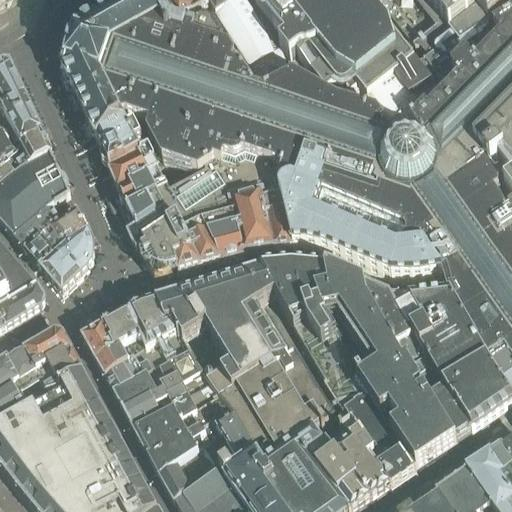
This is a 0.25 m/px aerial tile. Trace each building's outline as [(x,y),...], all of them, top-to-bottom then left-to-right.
[(0,0),(0,12),(5,10),(6,11),(9,9),(10,8),(10,7),(11,6),(15,2),(16,3),(17,1),(16,0),(0,0)] [(234,62),(229,53),(213,28),(203,14),(175,31),(156,0),(112,0),(86,18),(93,29),(78,37),(76,36),(73,44),(76,45),(117,59),(253,106),(371,146),(386,151),(389,140),(383,133),(389,114),(404,103),(393,89),(368,107),(357,93),(341,106),(339,109),(293,82),(291,83),(263,101),(254,98),(241,74),(231,71),(234,62)] [(203,14),(194,0),(156,0),(175,31),(203,14)] [(263,36),(253,20),(241,0),(242,0),(194,0),(203,14),(213,28),(220,24),(266,95),(290,80),(285,69),(279,55),(273,59),(263,36)] [(408,57),(364,4),(361,0),(242,0),(241,0),(253,20),(270,9),(273,13),(263,22),(269,32),(279,55),(285,69),(295,62),(327,101),(333,96),(341,106),(357,93),(368,107),(393,89),(404,103),(408,108),(413,105),(400,89),(403,75),(420,64),(415,57),(410,56),(408,57)] [(444,67),(511,21),(511,0),(410,0),(441,39),(434,45),(432,42),(428,44),(421,36),(420,37),(395,6),(385,14),(415,52),(421,53),(429,62),(423,67),(420,64),(403,75),(400,89),(413,105),(450,78),(444,67)] [(500,79),(510,68),(511,65),(511,21),(444,67),(450,78),(413,105),(408,108),(404,103),(389,114),(383,133),(389,140),(386,151),(385,153),(388,155),(388,154),(389,155),(390,156),(391,156),(396,152),(401,149),(408,148),(414,149),(420,151),(425,154),(427,152),(431,151),(500,79)] [(377,177),(277,143),(108,85),(117,59),(76,45),(71,59),(67,71),(64,71),(61,79),(64,80),(72,96),(73,96),(76,103),(90,133),(89,133),(97,150),(126,134),(126,132),(122,125),(126,123),(150,132),(147,140),(162,168),(192,179),(204,174),(215,170),(222,172),(225,165),(226,166),(226,165),(230,167),(233,167),(236,167),(239,166),(241,165),(243,163),(243,162),(256,167),(267,171),(272,182),(274,186),(280,200),(281,206),(293,254),(305,253),(320,257),(321,256),(392,286),(392,287),(412,287),(424,286),(444,283),(444,282),(452,278),(462,274),(465,272),(464,270),(463,270),(440,238),(439,236),(417,204),(415,201),(414,201),(414,199),(409,199),(403,198),(397,196),(392,192),(387,188),(385,182),(383,176),(381,176),(381,175),(378,174),(377,177)] [(253,106),(117,59),(108,85),(277,143),(377,177),(378,174),(381,175),(381,176),(383,176),(385,182),(387,188),(392,192),(397,196),(403,198),(409,199),(414,199),(414,201),(415,201),(417,204),(439,236),(440,238),(463,270),(464,270),(465,272),(475,287),(491,310),(492,310),(511,339),(511,299),(496,276),(495,277),(494,274),(481,257),(482,257),(460,226),(459,224),(458,223),(435,191),(433,188),(431,187),(433,181),(434,175),(434,173),(437,173),(437,172),(440,171),(440,172),(511,98),(511,65),(510,68),(500,79),(431,151),(427,152),(425,154),(420,151),(414,149),(408,148),(401,149),(396,152),(391,156),(390,156),(389,155),(388,154),(388,155),(385,153),(386,151),(253,106)] [(21,96),(12,78),(10,76),(7,75),(4,76),(0,78),(0,109),(7,122),(27,109),(21,96)] [(511,182),(511,98),(440,172),(457,185),(470,196),(504,174),(511,182)] [(27,109),(7,122),(1,126),(10,142),(21,159),(43,143),(27,109)] [(0,148),(10,142),(1,126),(0,127),(0,148)] [(141,161),(135,150),(135,148),(142,145),(134,130),(126,134),(97,150),(110,178),(141,161)] [(0,175),(8,169),(21,159),(10,142),(0,148),(0,175)] [(51,163),(43,144),(43,143),(21,159),(8,169),(18,183),(29,175),(51,163)] [(171,199),(148,157),(141,161),(110,178),(118,198),(127,217),(137,237),(176,209),(171,199)] [(204,229),(234,221),(232,212),(263,204),(265,211),(281,206),(280,200),(274,186),(272,182),(267,171),(251,177),(249,171),(254,173),(256,167),(243,162),(244,165),(236,169),(224,176),(228,183),(224,186),(223,182),(220,183),(215,170),(204,174),(206,178),(171,199),(176,209),(137,237),(129,242),(136,257),(140,254),(178,229),(183,239),(204,229)] [(71,205),(64,191),(51,163),(29,175),(18,183),(0,196),(0,230),(14,247),(39,227),(38,225),(51,217),(71,206),(71,205)] [(0,196),(18,183),(8,169),(0,175),(0,196)] [(458,223),(500,194),(511,185),(511,182),(504,174),(470,196),(457,185),(440,172),(440,171),(437,172),(437,173),(434,173),(434,175),(433,181),(431,187),(433,188),(435,191),(458,223)] [(511,185),(500,194),(511,210),(506,214),(511,222),(511,185)] [(511,222),(506,214),(511,210),(500,194),(458,223),(459,224),(460,226),(482,257),(481,257),(494,274),(497,272),(511,263),(511,222)] [(275,256),(265,211),(263,204),(232,212),(234,221),(235,226),(244,261),(275,256)] [(77,219),(71,206),(51,217),(60,233),(77,219)] [(281,206),(265,211),(275,256),(276,256),(293,254),(281,206)] [(25,259),(54,237),(60,233),(51,217),(38,225),(39,227),(14,247),(25,259)] [(88,241),(78,222),(79,221),(77,219),(60,233),(54,237),(70,255),(88,241)] [(244,261),(235,226),(234,221),(204,229),(221,267),(244,261)] [(186,243),(183,239),(178,229),(140,254),(146,266),(148,270),(151,273),(155,276),(160,278),(164,279),(169,279),(174,278),(177,277),(178,280),(200,273),(186,243)] [(221,267),(204,229),(183,239),(186,243),(200,273),(221,267)] [(61,262),(70,255),(54,237),(25,259),(33,268),(33,267),(42,277),(61,262)] [(93,267),(94,261),(94,257),(92,252),(91,248),(88,241),(70,255),(61,262),(82,285),(87,279),(90,276),(92,271),(93,267)] [(0,341),(3,340),(0,334),(0,318),(38,297),(0,254),(0,341)] [(82,285),(61,262),(42,277),(59,299),(67,299),(82,285)] [(511,263),(497,272),(494,274),(495,277),(496,276),(511,299),(511,263)] [(491,310),(475,287),(465,272),(462,274),(452,278),(463,294),(449,301),(463,330),(491,310)] [(453,455),(403,375),(401,376),(391,357),(368,311),(363,294),(323,276),(293,273),(262,276),(246,281),(263,312),(258,316),(312,398),(325,390),(342,417),(345,415),(367,400),(376,415),(373,417),(416,479),(453,455)] [(312,398),(258,316),(263,312),(246,281),(246,282),(179,302),(179,301),(157,308),(165,326),(171,324),(183,349),(207,335),(231,374),(220,380),(218,376),(208,382),(211,386),(207,388),(217,400),(227,412),(233,421),(263,471),(325,428),(342,417),(325,390),(312,398)] [(511,414),(511,407),(470,343),(463,330),(449,301),(430,303),(410,306),(410,304),(389,305),(365,295),(363,294),(368,311),(391,357),(401,376),(403,375),(421,363),(472,443),(511,414)] [(0,334),(3,340),(41,317),(41,318),(43,315),(45,311),(44,308),(44,307),(43,307),(38,297),(0,318),(0,334)] [(196,372),(183,349),(171,324),(165,326),(157,308),(143,312),(129,320),(85,345),(84,347),(105,384),(129,370),(131,373),(141,367),(143,370),(157,362),(162,370),(171,385),(179,380),(186,391),(203,381),(197,372),(196,372)] [(511,365),(503,353),(511,346),(511,339),(492,310),(491,310),(463,330),(470,343),(511,407),(511,365)] [(86,385),(69,353),(65,346),(62,343),(59,342),(55,342),(54,343),(28,358),(40,380),(54,404),(86,385)] [(511,346),(503,353),(511,365),(511,346)] [(0,403),(40,380),(28,358),(27,358),(0,374),(0,403)] [(114,400),(162,370),(157,362),(143,370),(141,367),(131,373),(129,370),(105,384),(105,385),(106,385),(114,400)] [(472,443),(421,363),(403,375),(453,455),(472,443)] [(122,415),(171,386),(171,385),(162,370),(114,400),(122,415)] [(0,436),(54,404),(40,380),(0,403),(0,436)] [(166,413),(207,388),(203,381),(186,391),(179,380),(171,385),(171,386),(122,415),(131,432),(166,413)] [(135,474),(114,435),(113,435),(86,385),(54,404),(0,436),(0,475),(1,477),(18,500),(28,511),(154,511),(134,474),(135,474)] [(140,448),(192,418),(194,421),(206,414),(202,409),(217,400),(207,388),(166,413),(131,432),(140,448)] [(194,421),(192,418),(140,448),(159,482),(202,452),(220,439),(215,431),(233,421),(227,412),(217,400),(202,409),(206,414),(194,421)] [(391,496),(416,479),(373,417),(376,415),(367,400),(345,415),(377,461),(370,466),(391,496)] [(370,466),(377,461),(345,415),(342,417),(325,428),(328,433),(326,435),(334,446),(331,448),(372,509),(391,496),(370,466)] [(280,511),(268,495),(272,492),(260,474),(263,471),(233,421),(215,431),(220,439),(202,452),(215,471),(213,472),(240,511),(280,511)] [(344,511),(310,463),(331,448),(334,446),(326,435),(328,433),(325,428),(263,471),(260,474),(272,492),(268,495),(280,511),(344,511)] [(511,446),(503,453),(511,467),(511,446)] [(366,511),(372,509),(331,448),(310,463),(344,511),(366,511)] [(208,487),(200,481),(213,472),(215,471),(202,452),(159,482),(175,511),(208,487)] [(511,467),(503,453),(491,461),(502,480),(496,484),(511,507),(511,467)] [(511,511),(511,507),(496,484),(502,480),(491,461),(467,478),(478,489),(474,493),(487,511),(511,511)] [(240,511),(213,472),(200,481),(208,487),(175,511),(240,511)] [(487,511),(474,493),(478,489),(467,478),(435,500),(442,511),(487,511)] [(442,511),(435,500),(417,511),(442,511)]
